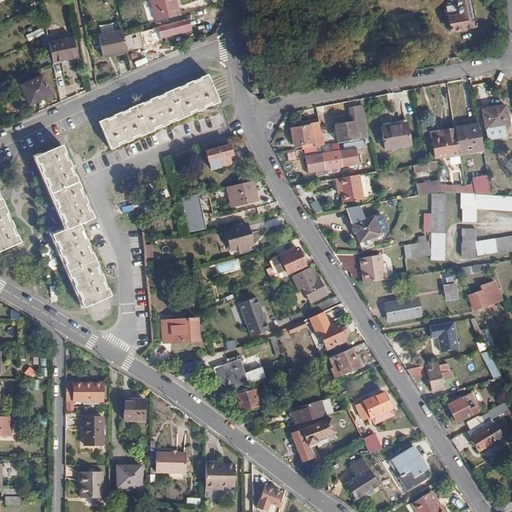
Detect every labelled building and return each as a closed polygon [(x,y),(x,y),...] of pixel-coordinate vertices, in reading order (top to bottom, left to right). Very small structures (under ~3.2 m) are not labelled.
[(149,0),(155,21),(178,15),(174,0),(149,0)] [(445,8),(449,31),(474,26),(469,0),(455,0),(456,6),(445,8)] [(189,27),(188,19),(141,32),(144,45),(160,41),(159,34),(189,27)] [(103,56),(126,52),(122,31),(99,36),(103,56)] [(46,35),(40,37),(44,58),(40,61),(40,67),(51,62),(47,44),(46,35)] [(47,44),(51,62),(75,58),(71,39),(47,44)] [(257,66),(247,65),(247,74),(250,88),(253,94),(260,99),(265,98),(259,69),(257,66)] [(49,93),(41,76),(20,85),(28,102),(49,93)] [(206,77),(98,123),(109,150),(218,105),(206,77)] [(361,106),(349,108),(351,122),(335,125),(338,143),(362,138),(368,137),(361,106)] [(509,125),(505,106),(482,109),(487,139),(505,136),(504,126),(509,125)] [(323,145),(318,121),(309,123),(309,125),(291,128),(294,145),(312,142),(313,147),(323,145)] [(409,144),(406,123),(380,127),(383,148),(409,144)] [(482,149),(477,125),(465,127),(465,125),(453,127),(454,132),(457,153),(482,149)] [(442,134),(430,136),(432,143),(434,156),(457,153),(454,132),(453,127),(453,126),(441,128),(442,134)] [(313,147),(304,149),(306,168),(305,168),(306,173),(316,171),(317,176),(342,172),(341,167),(357,164),(355,148),(363,147),(362,138),(338,143),(339,150),(314,155),(313,147)] [(92,216),(61,145),(34,157),(64,228),(50,234),(81,306),(108,295),(76,223),(92,216)] [(231,155),(229,146),(205,152),(210,170),(230,165),(228,156),(231,155)] [(296,161),(296,153),(286,155),(287,162),(296,161)] [(435,160),(427,162),(422,163),(423,169),(436,167),(435,160)] [(358,174),(342,177),(346,202),(357,201),(362,200),(358,174)] [(490,195),(487,176),(472,179),(474,194),(490,195)] [(415,184),(417,195),(418,195),(441,192),(438,180),(415,184)] [(239,184),(225,187),(228,206),(255,202),(251,182),(239,185),(239,184)] [(511,210),(511,197),(490,195),(474,194),(464,193),(462,193),(463,222),(476,221),(476,208),(511,210)] [(444,195),(429,195),(429,210),(432,210),(434,255),(434,259),(447,259),(444,195)] [(202,227),(196,196),(182,199),(188,230),(202,227)] [(0,249),(18,242),(0,201),(0,249)] [(358,206),(345,208),(358,241),(369,237),(379,233),(372,216),(363,219),(358,206)] [(252,245),(245,225),(224,231),(229,251),(238,249),(238,252),(247,250),(247,247),(252,245)] [(478,256),(477,229),(464,230),(465,256),(478,256)] [(511,235),(478,242),(480,255),(511,247),(511,235)] [(369,237),(358,241),(360,246),(371,242),(369,237)] [(407,261),(434,255),(431,242),(404,247),(407,261)] [(270,282),(305,267),(297,248),(269,260),(272,267),(265,270),(270,282)] [(360,257),(364,283),(385,279),(381,254),(360,257)] [(237,259),(215,265),(218,275),(240,268),(237,259)] [(456,266),(458,271),(488,265),(487,260),(456,266)] [(315,279),(309,268),(292,277),(298,289),(299,289),(302,295),(305,294),(310,302),(326,294),(317,278),(315,279)] [(443,272),(443,281),(451,280),(450,271),(443,272)] [(501,300),(494,280),(478,285),(480,290),(466,295),(471,311),(501,300)] [(458,299),(455,282),(441,285),(444,301),(458,299)] [(235,303),(248,336),(268,329),(256,296),(235,303)] [(420,317),(416,296),(382,302),(385,323),(420,317)] [(338,329),(335,323),(329,326),(321,311),(306,318),(324,350),(344,341),(341,335),(347,332),(344,325),(338,329)] [(197,339),(195,318),(160,321),(161,342),(197,339)] [(436,338),(438,352),(458,349),(453,320),(426,323),(427,338),(436,338)] [(305,328),(303,323),(298,325),(287,330),(289,336),(305,328)] [(487,327),(480,330),(488,353),(495,350),(487,327)] [(274,352),(279,351),(275,339),(270,340),(274,352)] [(224,341),(225,349),(234,348),(233,340),(224,341)] [(361,366),(351,349),(332,360),(337,370),(335,372),(339,379),(361,366)] [(501,375),(488,353),(482,354),(495,377),(501,375)] [(217,368),(224,393),(246,386),(243,376),(245,376),(242,367),(241,368),(239,362),(238,358),(228,360),(229,365),(217,368)] [(450,362),(436,366),(437,369),(427,371),(432,392),(442,389),(440,380),(453,377),(452,373),(449,373),(447,366),(450,365),(450,362)] [(421,370),(408,373),(412,379),(422,376),(421,370)] [(276,377),(251,384),(252,388),(277,381),(276,377)] [(101,402),(101,385),(72,385),(72,402),(101,402)] [(257,405),(253,389),(245,391),(244,388),(236,390),(236,394),(235,394),(240,410),(257,405)] [(364,420),(390,408),(384,394),(358,405),(364,420)] [(468,409),(463,398),(461,399),(460,396),(456,398),(457,400),(447,405),(455,422),(477,413),(474,407),(468,409)] [(296,423),(298,422),(322,414),(324,414),(320,398),(291,407),(296,423)] [(143,421),(142,400),(123,400),(123,421),(143,421)] [(101,447),(102,419),(83,419),(83,446),(101,447)] [(296,423),(285,427),(301,461),(312,457),(302,434),(306,432),(304,429),(301,430),(298,422),(296,423)] [(466,437),(475,452),(501,436),(491,422),(466,437)] [(185,447),(187,431),(164,429),(162,437),(157,436),(156,447),(162,448),(162,445),(185,447)] [(374,434),(362,439),(364,444),(369,453),(382,450),(374,434)] [(428,469),(413,446),(391,460),(400,476),(397,477),(406,491),(427,479),(423,472),(428,469)] [(185,451),(152,451),(153,474),(185,473),(185,451)] [(356,499),(379,485),(373,475),(362,458),(350,465),(357,476),(346,483),(356,499)] [(218,461),(204,461),(204,478),(204,482),(221,482),(222,485),(233,485),(232,464),(222,464),(218,464),(218,461)] [(139,488),(140,466),(116,466),(116,488),(139,488)] [(104,498),(103,472),(80,471),(80,497),(104,498)] [(278,502),(281,493),(263,487),(256,509),(264,511),(266,502),(277,505),(276,507),(280,508),(281,502),(278,502)] [(442,511),(430,491),(411,503),(416,511),(442,511)] [(12,496),(6,496),(5,504),(20,504),(20,496),(12,496)] [(511,502),(493,508),(495,511),(508,511),(511,511),(511,502)]
